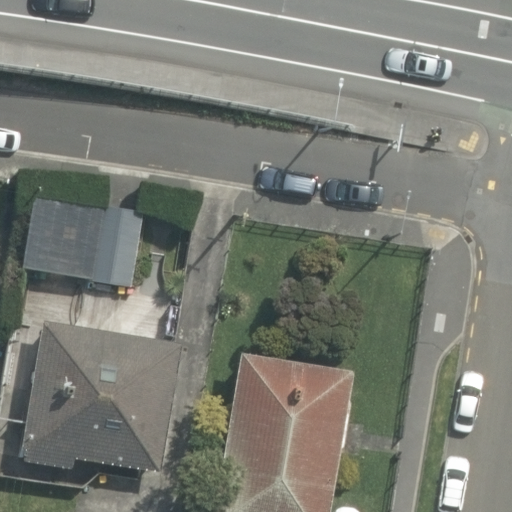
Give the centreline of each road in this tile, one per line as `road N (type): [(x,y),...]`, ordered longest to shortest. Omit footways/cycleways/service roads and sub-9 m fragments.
road 1 (residential): [(0,117),(511,196)]
road 2 (tertiary): [(492,61),(194,0)]
road 3 (tertiary): [(492,61),(202,0)]
road 4 (residential): [(480,511),(511,318)]
